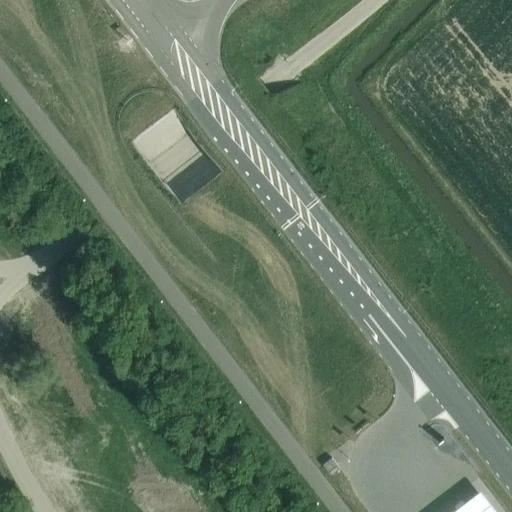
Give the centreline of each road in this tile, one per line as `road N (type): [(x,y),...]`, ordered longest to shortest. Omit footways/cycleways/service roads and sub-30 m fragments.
road 1 (tertiary): [(511,479),(165,43)]
road 2 (unclassified): [(337,511),(0,73)]
road 3 (unclassified): [(21,271),(199,142),(367,0)]
